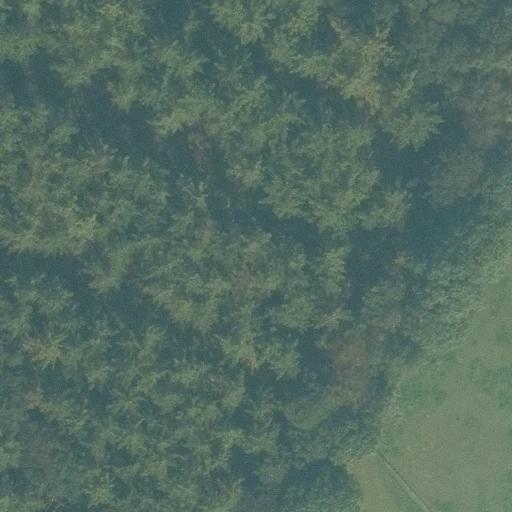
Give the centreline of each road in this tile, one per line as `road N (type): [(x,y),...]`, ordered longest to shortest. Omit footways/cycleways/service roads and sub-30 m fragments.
road 1 (track): [(227,511),(511,26)]
road 2 (track): [(278,511),(511,124)]
